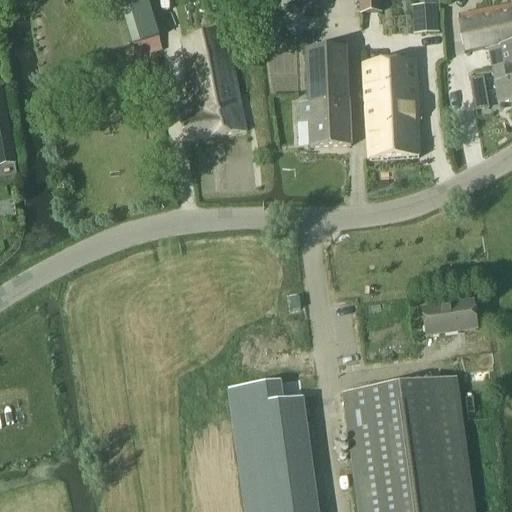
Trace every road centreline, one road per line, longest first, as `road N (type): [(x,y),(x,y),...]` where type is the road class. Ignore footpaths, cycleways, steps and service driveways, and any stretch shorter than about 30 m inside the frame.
road 1 (tertiary): [(0,299),(134,232),(232,216),(391,209),(471,181),(511,156)]
road 2 (track): [(179,362),(160,226)]
